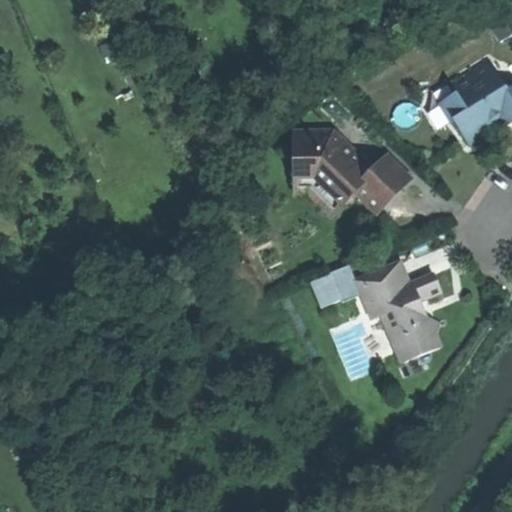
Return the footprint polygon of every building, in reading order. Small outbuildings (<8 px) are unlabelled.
[(489,29),(499,44),(511,35),(501,20),(489,29)] [(487,60),(469,72),(470,75),(451,87),(455,94),(440,104),(451,121),(455,118),(470,142),(484,134),(486,117),(495,119),(500,116),(505,125),(511,120),(511,99),(506,90),(487,60)] [(409,179),(386,156),(371,170),(332,130),(293,131),(294,192),(307,193),(330,216),(344,203),(348,203),(350,201),(352,199),(351,194),(354,191),(374,213),(409,179)] [(397,261),(353,279),(359,295),(369,320),(381,315),(400,363),(438,347),(433,335),(437,323),(425,317),(419,301),(439,293),(432,276),(407,286),(403,276),(397,261)] [(340,302),(359,295),(353,279),(347,266),(308,282),(318,308),(339,300),(340,302)]
